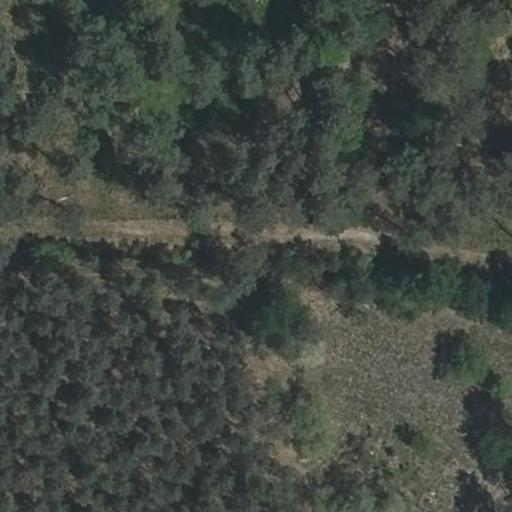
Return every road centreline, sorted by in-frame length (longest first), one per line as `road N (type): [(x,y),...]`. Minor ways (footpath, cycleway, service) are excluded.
road 1 (track): [(511,265),(340,232),(0,226)]
road 2 (track): [(325,511),(289,451),(284,407),(265,362),(233,316),(158,284),(111,275),(0,272)]
road 3 (track): [(370,238),(386,0)]
